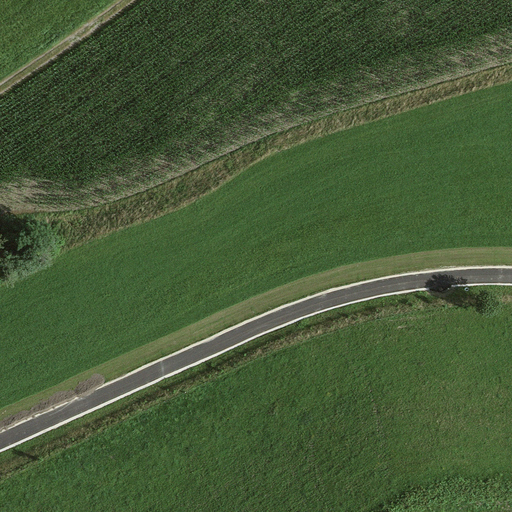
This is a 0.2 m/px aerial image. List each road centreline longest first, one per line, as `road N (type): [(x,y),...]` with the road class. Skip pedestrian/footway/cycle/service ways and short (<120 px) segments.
road 1 (track): [(511,276),(406,282),(311,304),(0,441)]
road 2 (track): [(123,0),(0,87)]
